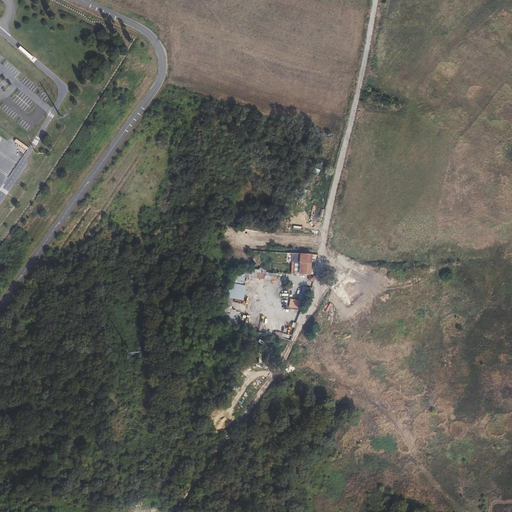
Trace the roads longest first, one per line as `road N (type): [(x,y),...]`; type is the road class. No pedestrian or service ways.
road 1 (track): [(176,511),(279,369),(299,327),(375,0)]
road 2 (tertiary): [(0,304),(161,74),(150,34),(81,0)]
